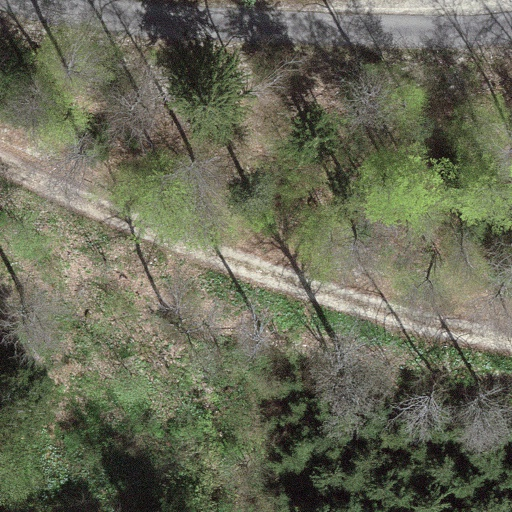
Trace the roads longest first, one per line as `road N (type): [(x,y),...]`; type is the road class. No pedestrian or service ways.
road 1 (track): [(0,163),(305,288),(511,341)]
road 2 (unclassified): [(511,22),(432,30),(214,22),(60,12),(10,0)]
